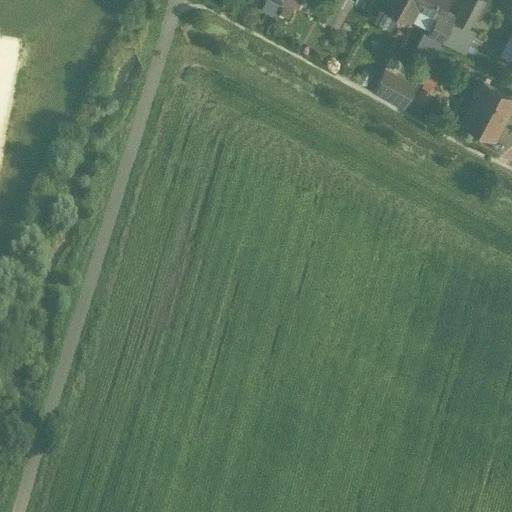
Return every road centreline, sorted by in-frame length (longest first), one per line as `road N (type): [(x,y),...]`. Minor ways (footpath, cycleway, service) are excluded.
road 1 (unclassified): [(175,0),(18,511)]
road 2 (track): [(511,174),(178,0)]
